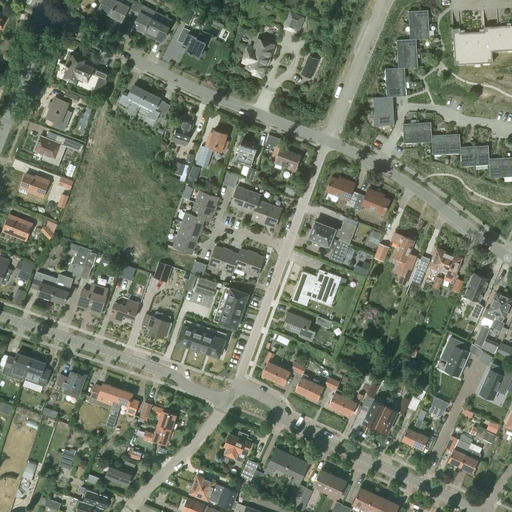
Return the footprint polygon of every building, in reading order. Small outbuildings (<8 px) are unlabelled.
[(110,15),(117,0),(103,0),(98,9),(110,15)] [(132,14),(138,3),(131,0),(117,0),(110,15),(122,21),(127,11),(132,14)] [(144,32),(155,11),(138,3),(132,14),(138,17),(133,27),(144,32)] [(189,26),(195,13),(186,8),(184,11),(179,21),(189,26)] [(409,25),(428,24),(427,10),(408,11),(409,25)] [(162,41),(169,26),(168,26),(171,20),(155,11),(144,32),(162,41)] [(302,17),(290,12),(284,28),(296,32),(302,17)] [(410,39),(416,39),(429,38),(428,24),(409,25),(410,39)] [(511,24),(490,26),(484,26),(484,31),(461,32),(460,28),(453,28),(455,64),(493,62),(492,50),(511,49),(511,24)] [(205,43),(196,39),(197,38),(187,34),(189,30),(184,28),(179,40),(184,42),(184,41),(188,43),(185,50),(199,56),(205,43)] [(254,48),(249,46),(244,58),(250,60),(247,67),(255,70),(253,73),(261,76),(274,45),(258,39),(254,48)] [(397,54),(417,53),(416,39),(410,39),(396,40),(397,54)] [(398,68),(404,68),(418,67),(417,53),(397,54),(398,68)] [(66,64),(66,66),(69,68),(65,77),(77,82),(80,76),(88,79),(93,66),(85,62),(86,59),(85,58),(84,60),(72,55),(71,56),(69,56),(66,64)] [(309,55),(302,74),(311,78),(319,59),(309,55)] [(106,80),(109,73),(97,68),(94,75),(106,80)] [(386,83),(405,81),(404,68),(398,68),(385,69),(386,83)] [(386,96),(393,96),(406,96),(405,81),(386,83),(386,96)] [(141,103),(147,91),(134,85),(129,95),(123,93),(119,102),(129,107),(131,104),(132,105),(135,100),(141,103)] [(76,102),(78,97),(65,91),(63,97),(76,102)] [(156,120),(161,111),(156,108),(161,98),(147,91),(141,103),(149,107),(147,112),(148,113),(147,116),(156,120)] [(374,111),(394,110),(393,96),(386,96),(373,97),(374,111)] [(66,110),(68,102),(55,97),(53,102),(51,102),(49,107),(51,108),(47,118),(54,120),(52,126),(65,130),(71,112),(66,110)] [(375,126),(394,124),(395,124),(394,110),(374,111),(375,126)] [(191,129),(193,123),(183,119),(181,126),(178,125),(174,136),(188,141),(192,130),(191,129)] [(404,144),(418,143),(416,123),(403,124),(404,144)] [(418,143),(432,142),(432,135),(431,123),(416,123),(418,143)] [(202,145),(196,163),(207,167),(213,148),(221,151),(222,148),(225,149),(228,140),(225,139),(227,134),(214,130),(212,137),(209,136),(206,146),(202,145)] [(40,135),(34,150),(44,154),(42,158),(59,165),(66,146),(81,152),(84,145),(57,134),(55,141),(46,137),(40,135)] [(295,171),(301,155),(282,148),(285,140),(270,134),(266,145),(275,148),(271,160),(288,166),(287,168),(295,171)] [(447,154),(461,153),(461,147),(460,134),(446,135),(447,154)] [(433,155),(447,154),(446,135),(432,135),(432,142),(433,155)] [(250,165),(257,145),(242,140),(235,161),(250,165)] [(476,165),(490,164),(490,158),(489,145),(475,146),(476,165)] [(461,166),(476,165),(475,146),(461,147),(461,153),(461,166)] [(491,177),(505,176),(504,157),(490,158),(490,164),(491,177)] [(182,175),(185,164),(176,161),(173,172),(182,175)] [(201,167),(193,165),(188,179),(196,182),(201,167)] [(250,167),(246,178),(253,180),(257,170),(250,167)] [(39,179),(36,178),(36,177),(26,173),(21,186),(28,189),(27,191),(43,197),(49,181),(40,177),(39,179)] [(234,188),(238,177),(227,173),(223,184),(234,188)] [(338,179),(332,176),(326,191),(348,199),(346,204),(353,207),(359,193),(352,191),(355,183),(339,177),(338,179)] [(59,184),(70,188),(73,181),(62,177),(59,184)] [(242,210),(249,191),(237,186),(230,205),(240,208),(239,209),(242,210)] [(295,198),(298,191),(289,187),(286,194),(295,198)] [(383,197),(384,195),(368,189),(365,196),(359,193),(353,207),(361,210),(362,205),(384,214),(390,200),(383,197)] [(215,210),(215,208),(214,208),(218,197),(199,191),(195,202),(195,203),(215,210)] [(253,213),(258,200),(260,195),(258,194),(249,191),(242,210),(243,210),(244,210),(253,213)] [(63,194),(58,205),(64,207),(68,196),(63,194)] [(262,224),(269,204),(258,200),(253,213),(251,218),(261,222),(261,223),(262,224)] [(52,211),(53,206),(52,204),(50,203),(47,204),(45,208),(52,211)] [(193,206),(191,213),(191,214),(204,218),(204,219),(210,221),(213,211),(214,211),(215,210),(195,203),(193,206)] [(275,227),(281,208),(269,204),(262,224),(265,224),(265,223),(275,227)] [(201,230),(202,228),(200,228),(204,219),(204,218),(191,214),(191,213),(185,211),(181,223),(201,230)] [(26,240),(32,224),(10,214),(3,230),(26,240)] [(322,223),(316,221),(313,229),(349,244),(356,226),(344,221),(342,227),(346,229),(345,231),(336,227),(335,229),(327,225),(328,223),(323,221),(322,223)] [(200,232),(201,230),(181,223),(177,235),(197,242),(197,241),(196,240),(200,231),(200,232)] [(48,238),(53,233),(46,225),(40,230),(48,238)] [(349,244),(313,229),(310,237),(316,240),(315,243),(321,245),(322,242),(329,245),(328,247),(334,249),(333,251),(332,251),(329,258),(341,263),(349,244)] [(378,244),(382,233),(373,230),(369,241),(378,244)] [(408,254),(414,241),(395,233),(392,241),(399,244),(396,251),(394,256),(399,258),(397,263),(401,265),(398,272),(402,273),(398,282),(403,284),(415,257),(408,254)] [(196,244),(197,242),(177,235),(173,247),(192,253),(195,244),(196,244)] [(72,243),(70,249),(78,251),(80,246),(72,243)] [(384,261),(389,246),(380,243),(374,257),(384,261)] [(80,277),(89,249),(80,246),(78,251),(74,263),(77,263),(73,275),(80,277)] [(225,249),(215,246),(209,264),(221,268),(227,249),(225,248),(225,249)] [(251,252),(241,248),(239,254),(234,268),(246,272),(253,252),(251,251),(251,252)] [(89,249),(80,277),(88,280),(97,253),(89,251),(90,249),(89,249)] [(147,259),(148,252),(137,249),(136,257),(147,259)] [(232,272),(234,268),(239,254),(229,251),(229,250),(227,249),(221,268),(232,272)] [(443,270),(450,254),(438,249),(430,269),(430,271),(431,272),(432,273),(433,273),(434,273),(436,273),(437,272),(437,271),(438,268),(443,270)] [(257,276),(264,257),(254,253),(255,252),(253,252),(246,272),(257,276)] [(455,275),(461,258),(450,254),(443,270),(447,272),(446,276),(452,279),(454,274),(455,275)] [(115,259),(103,255),(101,261),(112,265),(115,259)] [(419,286),(430,258),(422,255),(418,267),(416,267),(410,283),(419,286)] [(0,282),(0,283),(1,282),(5,284),(11,270),(6,268),(9,260),(0,256),(0,282)] [(28,281),(35,263),(24,259),(17,276),(28,281)] [(167,282),(172,266),(159,261),(153,277),(167,282)] [(203,275),(207,265),(195,261),(192,271),(203,275)] [(362,268),(356,265),(354,271),(365,275),(370,264),(364,262),(362,268)] [(123,263),(119,275),(132,280),(136,268),(123,263)] [(342,277),(320,269),(317,276),(302,271),(291,300),(307,305),(310,298),(331,306),(342,277)] [(51,299),(58,278),(37,271),(32,287),(39,289),(37,294),(51,299)] [(485,289),(489,279),(474,273),(465,295),(472,298),(468,305),(473,307),(468,318),(478,322),(484,307),(478,305),(479,301),(480,301),(483,292),(484,292),(483,291),(484,288),(485,289)] [(67,280),(68,277),(59,274),(58,278),(51,299),(65,304),(69,291),(67,290),(68,288),(70,288),(72,282),(67,280)] [(189,280),(186,288),(192,290),(197,276),(191,274),(189,280)] [(441,284),(443,278),(436,276),(434,281),(441,284)] [(200,277),(198,282),(216,289),(218,283),(200,277)] [(459,293),(464,281),(457,278),(452,289),(459,293)] [(90,290),(83,288),(77,304),(86,307),(87,303),(94,305),(91,312),(100,315),(106,296),(105,296),(108,288),(92,283),(90,290)] [(197,286),(195,291),(213,298),(215,292),(197,286)] [(225,286),(213,320),(236,328),(248,294),(225,286)] [(486,307),(483,315),(494,320),(495,319),(505,296),(503,295),(503,294),(500,293),(499,293),(497,292),(490,309),(486,307)] [(17,293),(14,301),(20,303),(23,295),(17,293)] [(494,320),(491,328),(497,331),(500,332),(504,323),(502,322),(505,317),(511,301),(511,298),(510,297),(508,296),(507,296),(505,296),(495,319),(494,320)] [(134,319),(139,303),(128,299),(126,306),(115,302),(109,319),(121,323),(123,315),(134,319)] [(154,317),(146,314),(142,324),(147,325),(151,327),(149,332),(164,337),(165,335),(168,336),(172,323),(169,322),(171,316),(156,311),(154,317)] [(288,311),(284,319),(287,320),(285,327),(301,334),(300,336),(304,338),(308,340),(312,330),(308,328),(311,320),(288,311)] [(329,328),(332,321),(318,315),(315,322),(329,328)] [(185,319),(177,342),(219,356),(220,353),(223,354),(225,348),(222,347),(227,333),(185,319)] [(483,325),(476,343),(483,346),(485,341),(486,338),(490,328),(483,325)] [(370,341),(372,336),(363,332),(361,337),(370,341)] [(287,345),(290,339),(279,334),(276,340),(287,345)] [(464,366),(463,365),(469,352),(462,348),(465,341),(450,335),(443,349),(451,353),(444,369),(447,370),(447,371),(455,375),(455,374),(459,375),(460,373),(461,374),(464,366)] [(473,344),(469,352),(480,356),(483,351),(473,344)] [(413,348),(409,356),(414,358),(418,350),(413,348)] [(273,380),(279,367),(270,362),(274,354),(270,352),(265,362),(267,363),(262,375),(273,380)] [(23,380),(24,378),(31,358),(17,353),(15,358),(8,356),(5,367),(12,369),(13,365),(17,367),(13,377),(23,380)] [(45,385),(46,381),(50,371),(44,368),(45,363),(31,358),(24,378),(38,383),(45,385)] [(408,365),(415,368),(418,362),(410,358),(408,365)] [(211,360),(208,371),(219,373),(221,362),(211,360)] [(297,372),(301,363),(295,361),(291,369),(297,372)] [(302,375),(307,366),(301,363),(297,372),(302,375)] [(483,382),(479,390),(481,391),(480,393),(482,394),(482,395),(490,399),(491,398),(493,399),(497,391),(500,384),(507,387),(507,388),(511,376),(511,371),(499,366),(497,372),(490,369),(487,377),(484,382),(483,382)] [(285,385),(291,372),(279,367),(273,380),(285,385)] [(60,374),(57,384),(65,387),(63,393),(78,398),(80,392),(85,377),(71,372),(69,377),(60,374)] [(330,388),(334,379),(329,376),(324,385),(330,388)] [(307,395),(313,382),(301,377),(295,390),(307,395)] [(336,390),(340,381),(334,379),(330,388),(336,390)] [(318,401),(324,387),(313,382),(307,395),(318,401)] [(373,397),(379,385),(373,382),(367,394),(373,397)] [(97,399),(97,400),(112,405),(112,404),(118,388),(103,383),(102,386),(95,384),(90,397),(97,399)] [(112,404),(112,405),(105,425),(113,428),(122,402),(128,405),(126,412),(134,415),(139,400),(132,398),(133,393),(118,388),(112,404)] [(422,399),(426,391),(420,389),(416,396),(422,399)] [(329,406),(340,411),(346,398),(335,392),(329,406)] [(346,398),(340,411),(352,416),(357,404),(359,405),(363,396),(359,393),(355,402),(346,398)] [(415,410),(420,399),(413,396),(408,407),(415,410)] [(386,406),(376,427),(388,433),(398,411),(404,414),(411,399),(405,397),(400,407),(394,404),(392,409),(392,408),(386,406)] [(444,409),(447,402),(435,397),(431,404),(444,409)] [(376,427),(386,406),(374,400),(364,422),(376,427)] [(14,407),(3,402),(0,410),(0,411),(10,415),(14,407)] [(148,417),(152,404),(145,402),(141,415),(146,416),(148,417)] [(440,417),(443,411),(432,405),(429,411),(440,417)] [(171,430),(176,415),(167,412),(167,410),(155,406),(152,413),(161,416),(158,425),(171,430)] [(413,444),(423,421),(418,418),(412,430),(408,428),(403,440),(413,444)] [(499,425),(490,420),(486,429),(495,433),(499,425)] [(431,449),(435,441),(421,434),(426,422),(423,421),(413,444),(423,449),(425,446),(431,449)] [(166,444),(171,430),(158,425),(155,434),(146,431),(144,439),(156,443),(157,441),(166,444)] [(492,443),(496,435),(486,430),(483,436),(484,437),(483,439),(492,443)] [(247,438),(248,436),(240,432),(238,437),(230,434),(225,446),(228,448),(225,454),(236,459),(239,453),(241,453),(246,455),(251,443),(250,442),(251,440),(247,438)] [(461,466),(469,449),(468,448),(469,445),(458,439),(451,436),(446,448),(453,451),(448,461),(461,466)] [(69,453),(70,449),(65,448),(64,452),(63,451),(58,465),(70,469),(75,455),(74,455),(76,450),(72,448),(70,453),(69,453)] [(140,460),(142,452),(130,448),(127,456),(140,460)] [(286,471),(292,456),(276,449),(266,471),(272,474),(276,466),(286,471)] [(473,472),(479,460),(478,460),(481,454),(469,449),(461,466),(473,472)] [(297,507),(307,488),(299,484),(309,464),(292,456),(286,471),(296,475),(292,483),(300,487),(291,504),(297,507)] [(134,468),(137,461),(127,457),(124,464),(134,468)] [(249,485),(250,482),(255,469),(258,463),(248,459),(241,475),(243,476),(240,481),(249,485)] [(37,479),(40,463),(27,461),(24,477),(37,479)] [(127,484),(132,473),(111,464),(107,476),(127,484)] [(263,475),(264,473),(255,469),(250,482),(256,485),(260,474),(263,475)] [(327,492),(334,476),(322,470),(314,486),(327,492)] [(208,480),(198,475),(194,485),(234,500),(237,491),(221,486),(215,483),(215,482),(215,481),(209,478),(208,480)] [(339,497),(347,481),(334,476),(327,492),(339,497)] [(234,500),(194,485),(190,493),(208,500),(208,499),(215,501),(231,508),(234,500)] [(106,509),(110,497),(82,487),(80,492),(84,493),(84,494),(85,494),(83,501),(103,508),(106,509)] [(297,507),(304,510),(313,491),(307,488),(297,507)] [(366,510),(374,494),(361,488),(354,504),(366,510)] [(370,511),(380,511),(386,500),(374,494),(366,510),(370,511)] [(59,510),(61,503),(47,498),(45,505),(59,510)] [(74,498),(71,505),(76,506),(74,511),(76,511),(101,511),(103,508),(83,501),(80,500),(74,498)] [(222,511),(188,499),(184,511),(186,511),(222,511)] [(396,511),(399,506),(386,500),(380,511),(396,511)] [(343,511),(346,505),(336,501),(331,511),(343,511)] [(264,511),(237,502),(233,511),(264,511)]
